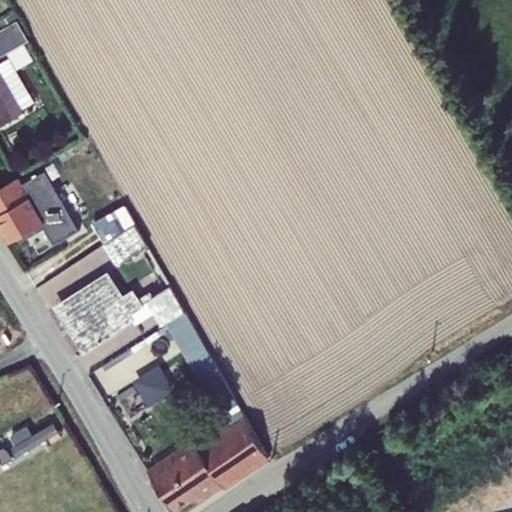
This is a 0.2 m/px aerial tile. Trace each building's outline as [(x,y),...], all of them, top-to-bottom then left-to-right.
[(0,29),(0,57),(30,40),(17,19),(0,29)] [(9,56),(0,61),(0,125),(24,111),(23,108),(35,101),(9,56)] [(54,244),(80,230),(47,173),(24,185),(19,177),(0,187),(0,223),(10,241),(18,237),(21,241),(45,228),(54,244)] [(93,225),(104,244),(135,223),(125,206),(93,225)] [(135,223),(104,244),(116,263),(121,264),(122,262),(147,245),(135,223)] [(110,272),(59,304),(75,329),(73,331),(85,351),(134,320),(136,324),(154,312),(163,326),(166,324),(185,311),(170,285),(154,295),(151,290),(140,297),(134,288),(124,294),(110,272)] [(166,324),(216,411),(237,397),(185,311),(166,324)] [(159,364),(134,380),(150,405),(175,388),(159,364)] [(237,397),(216,411),(226,428),(242,417),(248,413),(237,397)] [(194,440),(149,470),(174,508),(193,496),(198,503),(224,485),(225,487),(269,457),(242,417),(226,428),(198,446),(194,440)] [(12,446),(17,454),(59,430),(54,420),(33,432),(29,425),(12,435),(17,444),(12,446)] [(0,465),(13,458),(7,448),(0,451),(0,465)]
